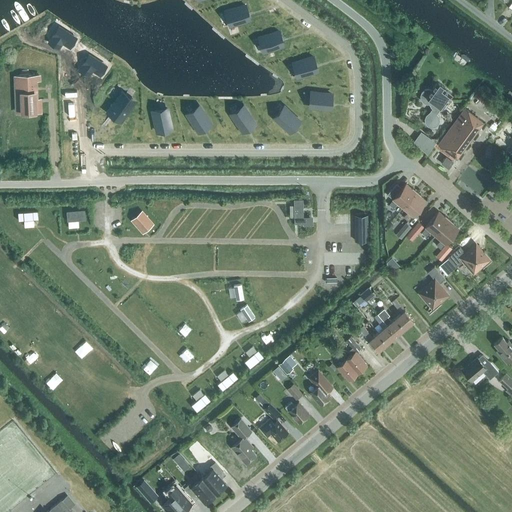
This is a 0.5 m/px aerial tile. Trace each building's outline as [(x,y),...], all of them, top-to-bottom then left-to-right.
[(246,4),(224,11),(229,25),(250,19),(246,4)] [(68,46),(74,37),(57,26),(48,41),(54,45),(58,39),(68,46)] [(279,31),(259,37),(263,51),(284,45),(279,31)] [(99,74),(105,65),(88,55),(79,70),(85,74),(89,68),(99,74)] [(313,56),(293,62),(297,77),(317,71),(313,56)] [(39,75),(18,76),(19,88),(21,88),(21,92),(16,92),(17,104),(22,104),(22,112),(26,112),(26,114),(32,113),(32,112),(35,112),(34,76),(39,75)] [(442,108),(452,94),(444,88),(445,87),(437,82),(431,90),(428,89),(425,89),(422,92),(420,95),(421,99),(424,102),(427,103),(430,103),(432,106),(433,107),(429,112),(426,115),(424,119),(425,123),(427,126),(431,127),(435,127),(438,124),(440,121),(439,117),(437,113),(441,107),(442,108)] [(487,95),(478,89),(474,95),(481,101),(487,95)] [(121,92),(107,111),(120,120),(134,101),(121,92)] [(309,106),(331,108),(332,94),(310,92),(309,106)] [(496,103),(491,99),(487,105),(492,108),(496,103)] [(187,113),(199,131),(211,123),(199,105),(187,113)] [(231,115),(243,131),(255,123),(244,106),(231,115)] [(274,117),(290,131),(300,120),(284,106),(274,117)] [(153,111),(157,131),(172,128),(167,107),(153,111)] [(456,157),(483,121),(465,107),(438,143),(449,151),(456,157)] [(427,154),(436,142),(421,131),(413,141),(427,154)] [(456,156),(449,151),(446,156),(452,161),(456,156)] [(448,168),(453,161),(446,156),(441,162),(448,168)] [(402,207),(417,191),(412,187),(412,188),(406,183),(393,199),(389,204),(393,208),(397,203),(402,207)] [(391,189),(397,194),(402,188),(397,183),(391,189)] [(412,216),(426,200),(420,195),(421,194),(417,191),(402,207),(408,212),(404,217),(408,220),(412,216)] [(303,200),(294,201),(295,225),(303,225),(303,227),(311,227),(311,218),(303,218),(303,200)] [(85,219),(84,209),(66,211),(67,221),(78,220),(85,219)] [(37,210),(18,212),(18,220),(38,219),(37,210)] [(130,221),(142,234),(153,224),(141,211),(130,221)] [(435,235),(449,219),(445,215),(444,216),(439,211),(425,227),(421,232),(426,236),(430,231),(435,235)] [(355,216),(355,224),(355,240),(367,240),(367,216),(355,216)] [(445,244),(458,228),(453,223),(453,222),(449,219),(435,235),(440,240),(436,244),(441,248),(445,244)] [(423,225),(418,221),(408,234),(412,238),(423,225)] [(401,238),(411,227),(406,222),(396,234),(401,238)] [(446,244),(441,250),(446,254),(452,248),(446,244)] [(481,265),(483,267),(492,259),(484,250),(482,252),(476,244),(466,253),(460,247),(447,257),(456,267),(464,260),(474,272),(481,265)] [(361,257),(361,247),(353,247),(353,258),(361,257)] [(447,294),(439,284),(445,278),(434,266),(428,272),(435,279),(420,292),(434,308),(429,312),(429,313),(442,303),(440,301),(447,294)] [(242,284),(234,285),(234,288),(236,300),(244,299),(242,284)] [(364,298),(371,292),(367,288),(360,294),(361,295),(364,298)] [(361,295),(354,300),(358,305),(365,299),(364,298),(361,295)] [(397,308),(401,305),(395,298),(391,302),(397,308)] [(247,304),(240,309),(241,311),(248,321),(255,317),(247,304)] [(405,328),(396,317),(391,320),(388,316),(389,314),(384,308),(377,313),(383,320),(387,325),(387,324),(396,335),(405,328)] [(405,309),(396,317),(405,328),(414,320),(405,309)] [(383,320),(377,313),(374,316),(379,323),(383,320)] [(387,324),(387,325),(378,332),(387,343),(396,335),(387,324)] [(387,343),(378,332),(373,336),(363,325),(360,328),(369,339),(378,350),(387,343)] [(369,339),(360,328),(356,331),(367,344),(370,341),(369,339)] [(511,343),(509,340),(507,342),(502,336),(494,343),(498,348),(496,350),(507,363),(511,358),(511,343)] [(356,351),(360,347),(352,337),(347,341),(353,348),(355,351),(356,351)] [(249,357),(244,361),(249,367),(263,357),(258,350),(257,351),(249,357)] [(355,351),(346,359),(358,372),(367,365),(356,351),(355,351)] [(489,379),(498,371),(490,361),(484,366),(477,357),(462,370),(471,380),(483,371),(489,379)] [(292,367),(285,359),(278,364),(286,374),(293,369),(292,367)] [(358,372),(346,359),(337,366),(349,380),(358,372)] [(320,384),(326,379),(318,369),(309,377),(316,386),(309,392),(320,404),(330,396),(320,384)] [(220,381),(217,384),(222,390),(238,377),(233,371),(228,375),(220,381)] [(511,377),(506,373),(499,380),(504,384),(511,377)] [(296,399),(302,394),(293,383),(287,388),(296,399)] [(196,401),(192,404),(197,410),(210,399),(205,393),(203,395),(196,401)] [(264,397),(260,402),(265,407),(270,402),(264,397)] [(309,414),(299,401),(295,405),(291,401),(285,406),(288,410),(299,422),(309,414)] [(274,419),(280,413),(270,402),(265,407),(264,409),(274,419)] [(245,463),(256,454),(247,444),(250,442),(244,436),(251,430),(241,418),(231,426),(241,438),(231,447),(245,463)] [(288,432),(278,419),(274,422),(270,418),(259,427),(267,436),(271,433),(277,441),(288,432)] [(204,450),(199,454),(205,461),(210,457),(204,450)] [(184,470),(190,465),(184,459),(179,464),(184,470)] [(218,475),(223,471),(215,462),(210,466),(212,469),(202,477),(216,493),(226,484),(218,475)] [(183,479),(176,471),(172,474),(179,483),(183,479)] [(216,493),(202,477),(192,486),(189,483),(184,487),(192,497),(197,493),(205,502),(216,493)] [(135,485),(150,502),(158,495),(144,478),(135,485)] [(175,493),(163,503),(170,511),(191,511),(180,497),(184,493),(176,484),(171,489),(175,493)] [(74,505),(67,496),(63,499),(62,499),(50,508),(51,509),(47,511),(46,511),(73,511),(70,508),(74,505)]
